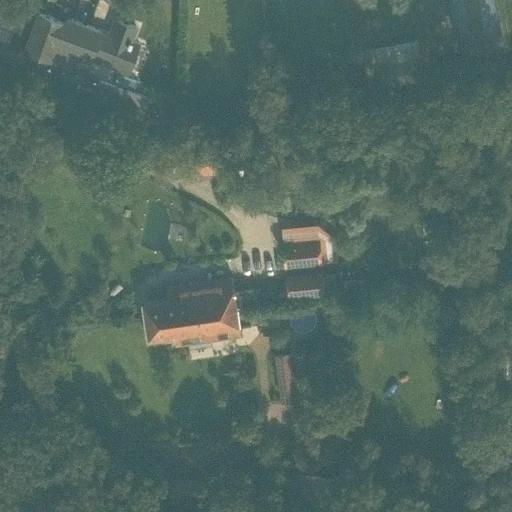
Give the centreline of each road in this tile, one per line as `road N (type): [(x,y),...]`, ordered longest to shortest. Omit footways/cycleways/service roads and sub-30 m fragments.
road 1 (track): [(0,91),(254,219),(259,266)]
road 2 (track): [(94,511),(0,307)]
road 3 (unknown): [(89,501),(265,450)]
